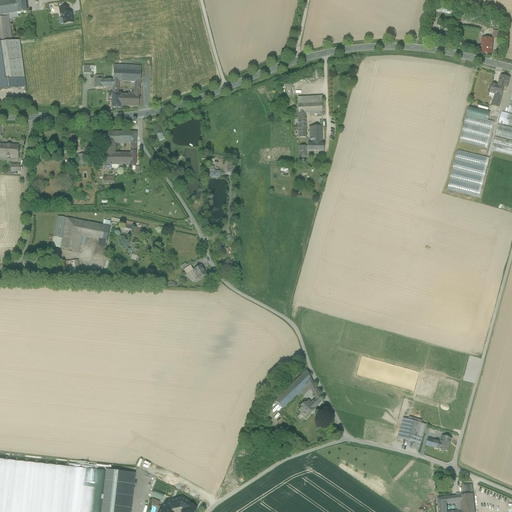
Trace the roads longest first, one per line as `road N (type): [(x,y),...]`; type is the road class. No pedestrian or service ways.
road 1 (residential): [(139,115),(144,150),(194,222),(210,262),(231,286),(292,325),(347,438)]
road 2 (track): [(511,251),(451,467)]
road 3 (tertiary): [(511,67),(382,46),(295,61)]
road 4 (residential): [(347,438),(511,490)]
road 5 (tertiary): [(295,61),(139,115)]
road 6 (unclassified): [(347,438),(283,460),(210,511)]
road 7 (tertiary): [(139,115),(0,117)]
road 8 (track): [(312,171),(320,171),(327,153),(325,53)]
